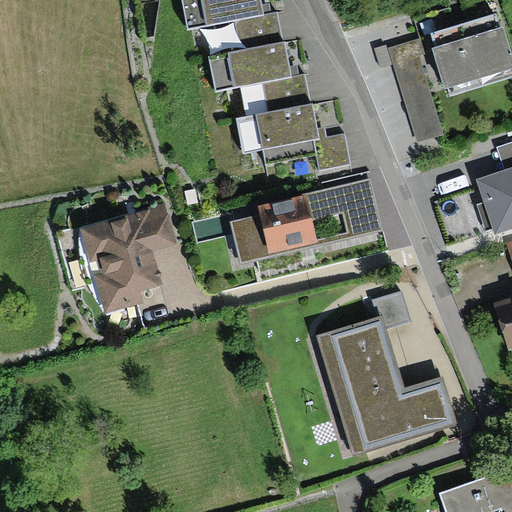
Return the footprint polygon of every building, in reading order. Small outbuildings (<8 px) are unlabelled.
[(260,0),(181,0),(188,33),(236,23),(242,54),(210,60),(217,95),(265,86),(271,115),(238,122),(245,157),(264,153),(267,167),(317,157),(320,173),(352,167),(345,134),(328,138),(326,127),(319,129),(314,106),(311,106),(305,76),(299,77),(297,66),(291,68),(286,43),(284,43),(278,14),(271,16),(269,6),(262,7),(260,0)] [(497,19),(432,38),(437,54),(433,56),(445,97),(511,76),(511,58),(504,33),(502,34),(497,19)] [(420,40),(388,50),(417,144),(445,136),(420,58),(425,56),(420,40)] [(495,240),(511,234),(511,144),(497,149),(506,175),(477,184),(484,205),(477,207),(486,234),(492,232),(495,240)] [(259,219),(229,227),(240,270),(386,234),(372,180),(304,197),(305,201),(257,212),(259,219)] [(136,217),(81,233),(90,267),(98,264),(102,278),(95,280),(106,316),(144,305),(141,294),(165,287),(155,253),(178,246),(166,204),(135,214),(136,217)] [(372,303),(378,323),(317,341),(353,461),(459,430),(444,381),(405,393),(387,332),(411,324),(402,294),(372,303)] [(511,302),(493,308),(509,355),(511,354),(511,302)] [(511,511),(511,472),(440,498),(444,511),(511,511)]
